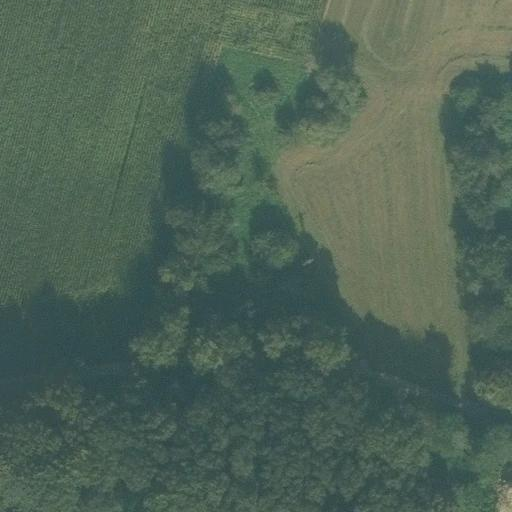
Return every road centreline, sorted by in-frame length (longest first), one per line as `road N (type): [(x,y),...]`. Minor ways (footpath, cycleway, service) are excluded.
road 1 (track): [(0,385),(275,358),(391,389)]
road 2 (track): [(440,511),(391,389)]
road 3 (residential): [(391,389),(511,419)]
